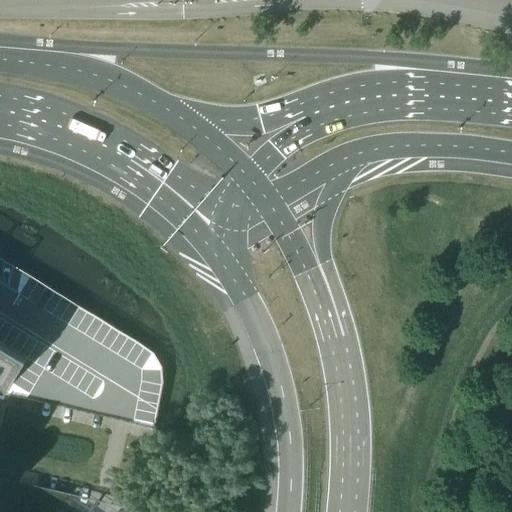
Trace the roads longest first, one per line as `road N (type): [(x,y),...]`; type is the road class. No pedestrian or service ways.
road 1 (motorway): [(203,230),(269,353),(292,441),(293,511)]
road 2 (motorway): [(339,511),(339,384),(307,273)]
road 3 (tertiary): [(0,110),(50,121),(112,151),(203,230)]
road 4 (secondary): [(511,105),(388,97),(312,117)]
road 5 (tertiary): [(163,111),(115,82),(0,60)]
road 6 (secondary): [(352,158),(404,149),(511,159)]
road 7 (secondary): [(312,117),(225,127),(163,111)]
road 8 (motorway): [(307,273),(325,201),(352,158)]
